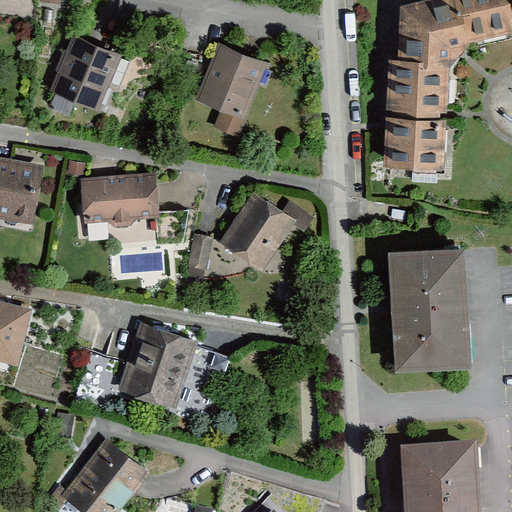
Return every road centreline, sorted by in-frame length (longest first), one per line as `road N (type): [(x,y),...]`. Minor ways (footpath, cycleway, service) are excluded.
road 1 (residential): [(0,138),(337,195)]
road 2 (residential): [(357,511),(337,195)]
road 3 (unknown): [(346,343),(80,299)]
road 4 (residential): [(337,195),(327,23)]
road 5 (residential): [(192,0),(327,23)]
